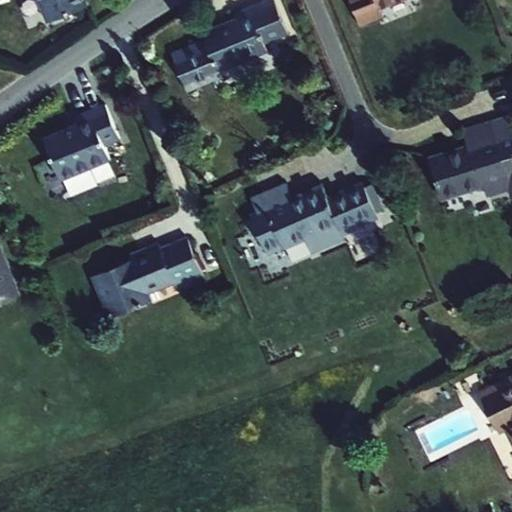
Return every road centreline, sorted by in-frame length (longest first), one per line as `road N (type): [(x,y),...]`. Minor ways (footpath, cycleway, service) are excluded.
road 1 (residential): [(159,0),(0,111)]
road 2 (residential): [(312,0),(374,140)]
